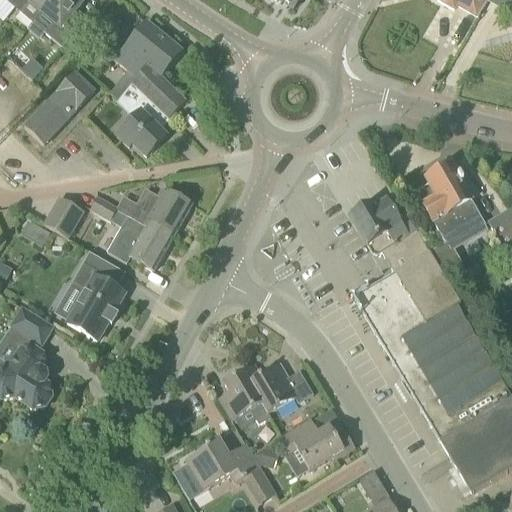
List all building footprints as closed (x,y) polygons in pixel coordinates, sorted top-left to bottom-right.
[(2,0),(21,16),(30,5),(42,15),(54,0),(2,0)] [(54,0),(42,15),(54,26),(45,36),(63,51),(88,22),(77,13),(84,4),(79,0),(54,0)] [(271,0),(277,4),(279,1),(283,4),(284,3),(295,10),(302,0),(271,0)] [(478,20),(488,2),(489,0),(433,0),(454,12),(457,7),(478,20)] [(128,74),(109,97),(119,105),(133,88),(144,99),(154,108),(169,123),(187,105),(161,81),(182,54),(147,25),(115,64),(128,74)] [(31,82),(42,71),(32,61),(22,72),(31,82)] [(75,77),(25,130),(44,149),(95,95),(75,77)] [(154,108),(144,99),(128,116),(134,122),(118,140),(130,151),(133,148),(147,161),(163,145),(158,141),(163,136),(144,118),(154,108)] [(416,194),(447,250),(463,240),(485,227),(451,167),(448,169),(439,168),(435,175),(426,182),(429,187),(416,194)] [(155,275),(175,239),(192,209),(167,194),(162,193),(147,220),(137,214),(115,252),(155,275)] [(89,212),(110,225),(118,212),(97,199),(89,212)] [(85,215),(59,200),(43,228),(68,243),(85,215)] [(472,497),(511,473),(511,400),(457,309),(461,307),(417,234),(409,239),(387,203),(375,211),(372,206),(350,220),(372,258),(378,259),(382,257),(394,277),(354,301),(472,497)] [(511,211),(489,225),(511,265),(511,211)] [(20,238),(42,251),(51,237),(29,224),(20,238)] [(0,264),(0,282),(0,283),(8,269),(0,264)] [(85,267),(73,286),(86,294),(67,327),(97,345),(125,297),(96,280),(99,275),(85,267)] [(53,331),(22,312),(11,330),(42,349),(53,331)] [(47,375),(45,374),(44,373),(46,369),(44,357),(33,349),(21,352),(8,370),(0,371),(0,402),(2,403),(14,401),(31,410),(45,411),(53,400),(50,387),(46,385),(48,382),(47,375)] [(244,374),(270,417),(295,402),(298,407),(314,398),(300,375),(289,381),(281,367),(278,368),(277,366),(267,372),(269,374),(257,380),(255,377),(259,375),(255,368),(244,374)] [(232,425),(251,414),(257,424),(270,417),(244,374),(224,386),(230,397),(219,403),(232,425)] [(355,452),(339,424),(318,437),(311,424),(279,443),(288,458),(297,452),(310,474),(333,460),(336,464),(355,452)] [(235,488),(243,483),(258,510),(276,499),(261,473),(246,448),(228,457),(226,458),(222,451),(224,450),(219,442),(206,450),(186,464),(195,480),(199,477),(208,492),(230,479),(235,488)] [(261,468),(266,470),(275,472),(278,455),(265,452),(254,458),(261,468)] [(394,511),(389,503),(373,511),(394,511)]
